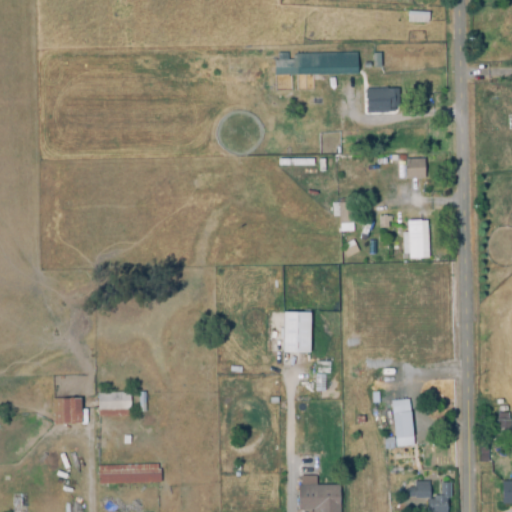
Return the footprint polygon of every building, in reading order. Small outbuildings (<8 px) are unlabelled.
[(412,23),(406,23),(406,13),(412,13),(427,14),(426,24),(412,23)] [(304,85),(304,76),(296,77),(296,55),(355,54),(355,76),(319,76),(319,84),(304,85)] [(364,115),(364,101),(385,100),(384,89),(398,88),(399,113),(364,115)] [(335,114),(334,105),(342,104),(342,113),(335,114)] [(414,180),(404,180),(404,160),(414,160),(423,161),(422,180),(414,180)] [(337,225),(336,205),(351,204),(353,224),(337,225)] [(378,230),(377,217),(389,216),(389,222),(386,222),(387,229),(378,230)] [(414,260),(406,261),(406,255),(402,255),(400,234),(406,234),(405,222),(414,221),(424,220),(427,259),(414,260)] [(307,354),(281,354),(281,314),(308,315),(308,336),(314,336),(314,349),(307,349),(307,354)] [(323,393),(313,393),(313,370),(323,370),(323,393)] [(128,419),(96,418),(96,394),(128,394),(128,419)] [(52,427),(50,400),(60,400),(60,401),(77,400),(79,425),(52,427)] [(394,440),(391,415),(408,413),(411,438),(394,440)] [(495,441),(494,416),(507,415),(508,440),(495,441)] [(385,456),(382,432),(391,431),(394,455),(385,456)] [(97,486),(96,467),(156,465),(156,470),(158,470),(159,484),(97,486)] [(416,500),(413,500),(413,498),(405,498),(405,490),(413,490),(413,482),(416,482),(427,482),(427,500),(416,500)] [(511,505),(501,506),(500,483),(511,482),(511,505)] [(443,511),(425,511),(425,500),(432,501),(432,497),(438,497),(439,484),(449,484),(448,500),(444,500),(443,511)] [(297,511),(296,486),(338,486),(338,511),(297,511)]
